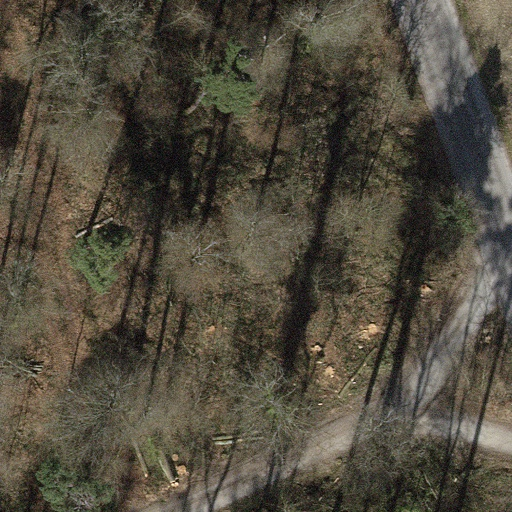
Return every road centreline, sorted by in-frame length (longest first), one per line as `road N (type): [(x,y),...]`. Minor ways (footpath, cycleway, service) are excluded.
road 1 (track): [(511,434),(408,414),(168,511)]
road 2 (track): [(417,0),(511,251)]
road 3 (track): [(508,243),(408,414)]
